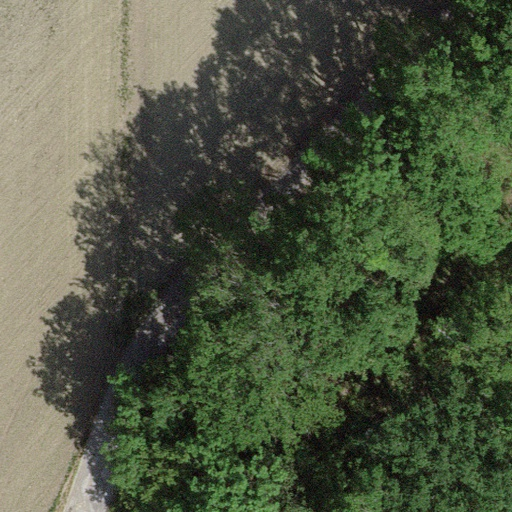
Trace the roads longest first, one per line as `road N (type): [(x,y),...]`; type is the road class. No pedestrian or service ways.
road 1 (track): [(83,511),(134,380),(171,326),(485,0)]
road 2 (track): [(110,432),(127,276),(137,0)]
